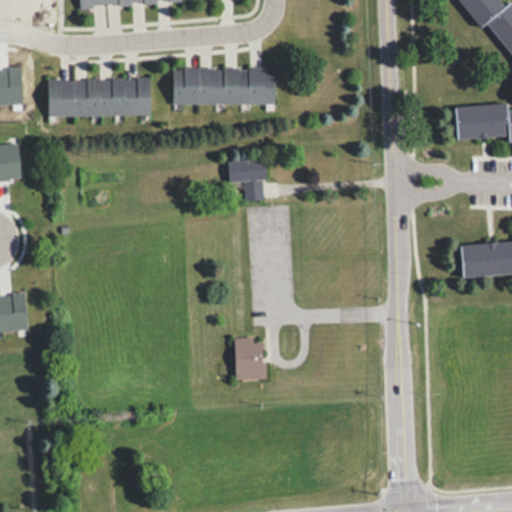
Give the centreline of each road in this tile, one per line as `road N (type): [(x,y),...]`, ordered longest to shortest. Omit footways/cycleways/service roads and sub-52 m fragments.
road 1 (residential): [(405,511),(386,0)]
road 2 (residential): [(273,0),(269,16),(248,32),(63,46),(0,30)]
